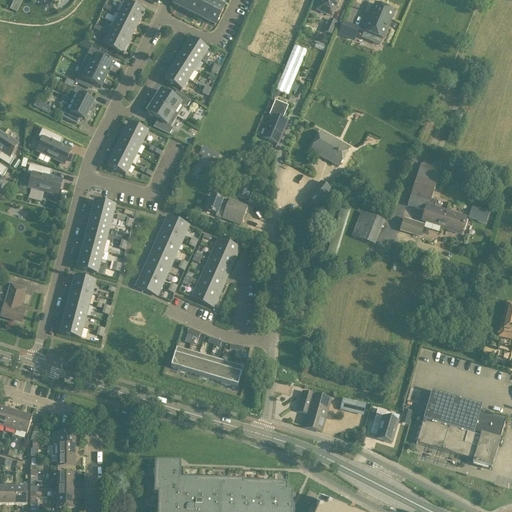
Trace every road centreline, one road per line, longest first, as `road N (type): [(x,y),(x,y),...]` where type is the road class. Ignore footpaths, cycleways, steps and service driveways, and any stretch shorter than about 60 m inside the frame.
road 1 (residential): [(30,365),(109,110)]
road 2 (tertiary): [(262,435),(30,365)]
road 3 (tertiary): [(431,511),(310,450),(262,435)]
road 4 (residential): [(85,511),(88,420),(0,389)]
road 5 (residential): [(271,346),(278,163)]
road 6 (residential): [(109,110),(130,113),(187,28)]
